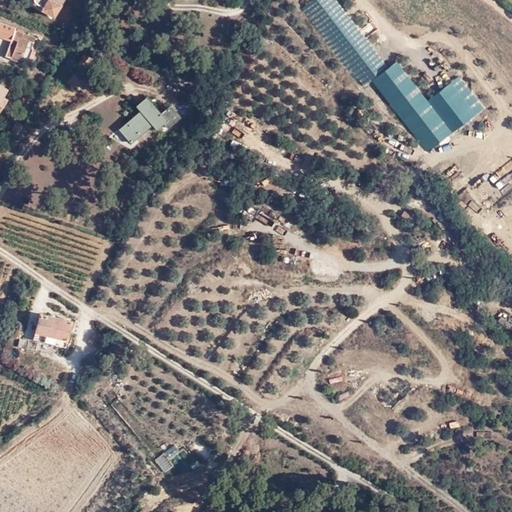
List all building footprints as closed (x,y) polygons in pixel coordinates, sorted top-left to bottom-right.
[(31,4),(33,0),(26,0),(23,7),(39,16),(41,13),(42,10),(31,4)] [(33,0),(31,4),(42,10),(41,13),(53,18),(62,0),(33,0)] [(6,26),(2,38),(9,41),(11,38),(17,40),(10,58),(19,61),(21,57),(31,60),(35,49),(30,48),(34,37),(14,31),(15,28),(6,26)] [(11,38),(9,41),(4,56),(10,58),(17,40),(11,38)] [(168,128),(180,118),(169,105),(159,114),(145,97),(136,105),(141,112),(121,128),(131,140),(151,123),(156,129),(163,123),(168,128)] [(10,136),(18,141),(24,129),(15,125),(10,136)] [(491,188),(504,179),(500,174),(488,183),(491,188)] [(500,192),(509,185),(505,179),(496,186),(500,192)] [(40,311),(35,330),(68,338),(73,320),(40,311)] [(68,338),(35,330),(33,336),(66,345),(68,338)] [(98,351),(103,344),(96,333),(89,341),(98,351)]
